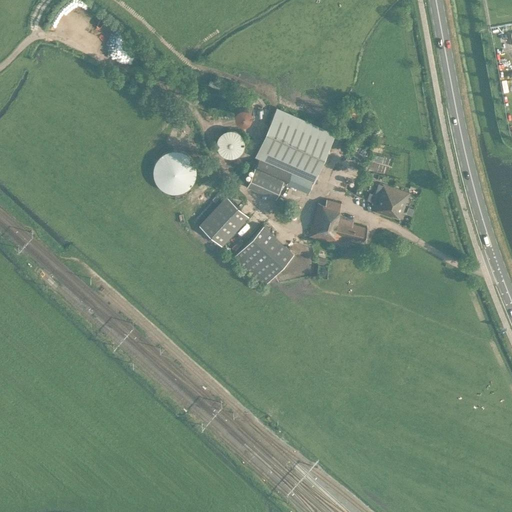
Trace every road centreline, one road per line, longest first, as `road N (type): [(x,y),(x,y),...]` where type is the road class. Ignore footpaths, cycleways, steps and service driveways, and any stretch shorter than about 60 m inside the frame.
road 1 (primary): [(511,302),(469,171),(435,0)]
road 2 (track): [(240,189),(183,99),(71,43),(34,38)]
road 3 (track): [(257,88),(188,63),(115,0)]
